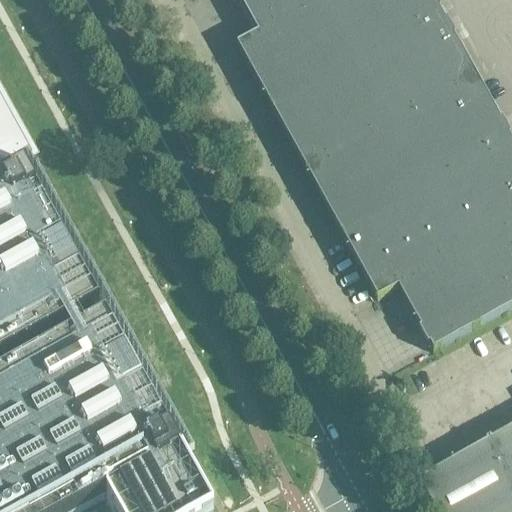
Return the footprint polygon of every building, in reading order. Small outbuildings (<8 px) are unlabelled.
[(325,0),(236,0),(257,38),(325,0)] [(273,112),(441,19),(439,15),(441,14),(432,0),(325,0),(257,38),(238,49),(273,112)] [(307,176),(476,82),(454,41),(455,40),(446,24),(444,25),(441,19),(273,112),(307,176)] [(342,240),(511,146),(508,140),(510,139),(501,123),(499,124),(476,82),(307,176),(342,240)] [(10,119),(0,101),(0,181),(20,171),(34,163),(10,119)] [(377,303),(398,292),(483,245),(511,228),(511,146),(342,240),(377,303)] [(23,176),(20,171),(0,181),(0,366),(64,332),(74,326),(99,312),(23,175),(23,176)] [(511,228),(483,245),(511,297),(511,228)] [(511,310),(511,297),(483,245),(398,292),(420,332),(418,333),(427,349),(429,348),(433,355),(511,310)] [(70,343),(0,381),(0,511),(85,511),(105,502),(106,504),(109,510),(110,511),(209,511),(200,495),(181,462),(180,460),(105,323),(80,337),(74,326),(64,332),(70,343)] [(511,432),(490,444),(489,442),(487,444),(511,488),(511,432)] [(511,511),(511,488),(487,444),(485,445),(486,447),(418,485),(418,486),(432,511),(511,511)]
